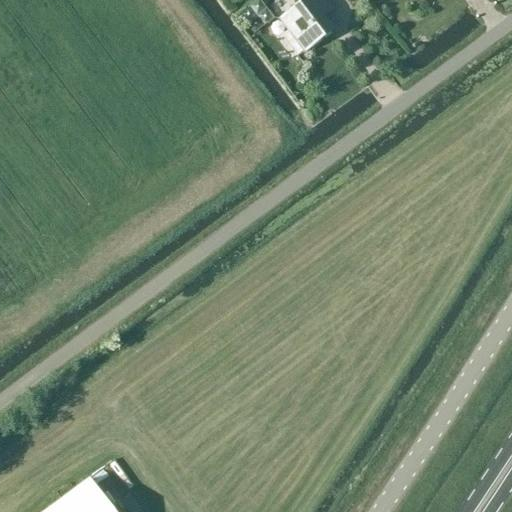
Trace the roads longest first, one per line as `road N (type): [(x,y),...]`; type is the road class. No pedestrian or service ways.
road 1 (unclassified): [(0,403),(511,22)]
road 2 (unclassified): [(511,308),(380,511)]
